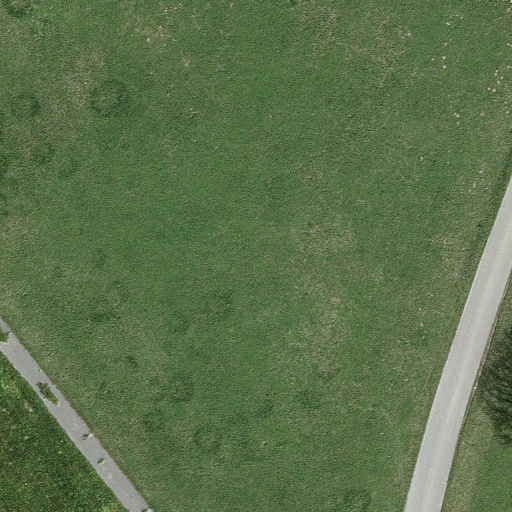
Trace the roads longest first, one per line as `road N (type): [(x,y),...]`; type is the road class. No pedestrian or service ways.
road 1 (unclassified): [(421,511),(511,221)]
road 2 (track): [(137,511),(0,335)]
